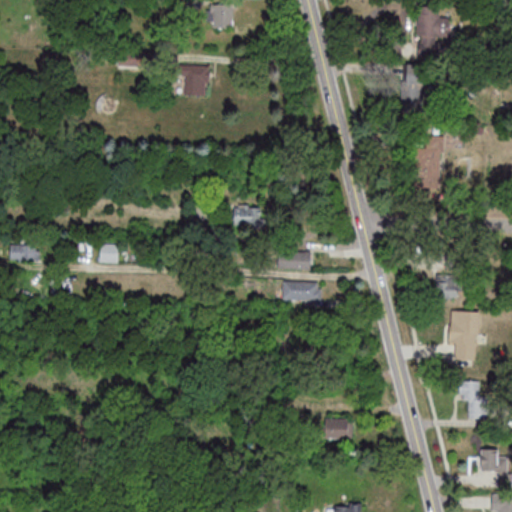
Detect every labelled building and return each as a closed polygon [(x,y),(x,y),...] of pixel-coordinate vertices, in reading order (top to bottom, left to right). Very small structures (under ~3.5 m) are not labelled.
[(233,3),(208,3),(208,27),(233,27),(233,3)] [(418,43),(451,43),(451,10),(418,10),(418,43)] [(207,94),(207,63),(184,63),(184,94),(207,94)] [(433,64),(405,64),(405,103),(433,103),(433,64)] [(415,187),(442,187),(442,133),(426,133),(426,146),(415,146),(415,187)] [(234,204),(234,224),(258,224),(258,204),(234,204)] [(118,261),(119,242),(100,242),(100,261),(118,261)] [(40,244),(11,244),(11,260),(40,260),(40,244)] [(277,268),(312,268),(312,250),(277,250),(277,268)] [(436,273),(436,297),(460,297),(460,273),(436,273)] [(322,298),(322,280),(283,280),(283,298),(322,298)] [(480,309),(450,309),(450,358),(480,358),(480,309)] [(469,399),(469,417),(485,417),(485,380),(459,380),(459,399),(469,399)] [(354,437),(354,417),(324,417),(324,437),(354,437)] [(501,448),(480,448),(480,473),(509,473),(509,456),(501,456),(501,448)] [(511,511),(511,497),(493,497),(493,511),(497,511),(511,511)]
